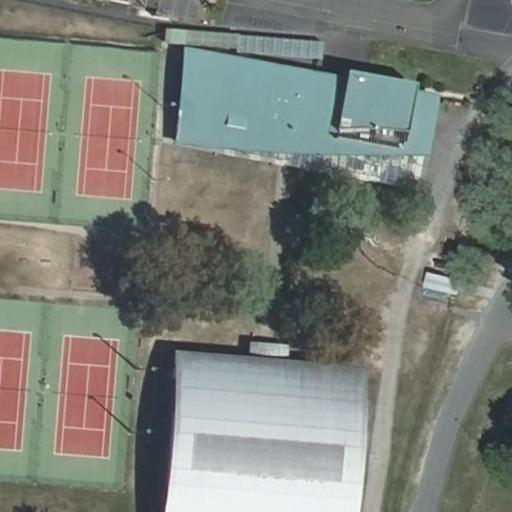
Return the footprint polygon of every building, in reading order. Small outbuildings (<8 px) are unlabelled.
[(233,47),(234,38),(165,32),(163,42),(233,47)] [(322,45),(234,38),(233,47),(233,53),(320,61),(322,45)] [(284,75),(286,67),(188,50),(173,138),(296,145),(401,150),(371,144),(305,132),(307,119),(318,120),(319,114),(295,113),(294,113),(293,113),(292,113),(291,113),(290,113),(289,112),(288,112),(287,112),(286,112),(285,112),(284,111),(283,111),(282,111),(281,111),(281,110),(280,110),(279,110),(278,110),(268,106),(262,129),(236,133),(235,133),(234,133),(232,133),(231,133),(230,133),(229,133),(228,133),(227,133),(226,133),(225,133),(224,133),(223,133),(222,133),(221,133),(220,133),(219,133),(218,133),(217,133),(216,133),(215,133),(214,133),(213,133),(212,133),(211,133),(210,133),(209,133),(208,133),(207,133),(206,133),(210,69),(239,74),(240,68),(284,75)] [(342,78),(286,67),(284,75),(240,68),(239,74),(210,69),(206,133),(207,133),(208,133),(209,133),(210,133),(211,133),(212,133),(213,133),(214,133),(215,133),(216,133),(217,133),(218,133),(219,133),(220,133),(221,133),(222,133),(223,133),(224,133),(225,133),(226,133),(227,133),(228,133),(229,133),(230,133),(231,133),(232,133),(234,133),(235,133),(236,133),(262,129),(268,106),(278,110),(279,110),(280,110),(281,110),(281,111),(282,111),(283,111),(284,111),(285,112),(286,112),(287,112),(288,112),(289,112),(290,113),(291,113),(292,113),(293,113),(294,113),(295,113),(319,114),(318,120),(307,119),(305,132),(371,144),(383,84),(384,77),(373,74),(371,82),(365,82),(363,94),(348,91),(350,79),(342,78)] [(344,69),(342,78),(350,79),(365,82),(371,82),(373,74),(344,69)] [(365,82),(350,79),(348,91),(363,94),(365,82)] [(411,89),(383,84),(371,144),(401,150),(411,89)] [(429,288),(460,294),(464,278),(432,272),(429,288)] [(282,347),(252,344),(250,364),(175,358),(161,511),(343,511),(356,374),(280,367),(282,347)]
